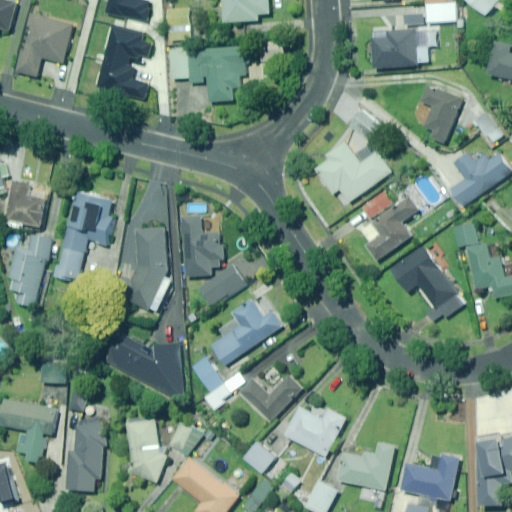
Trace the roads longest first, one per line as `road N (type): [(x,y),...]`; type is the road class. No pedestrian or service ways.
road 1 (residential): [(245,172),(347,314),(388,354),(445,370),(511,354)]
road 2 (residential): [(0,107),(245,172)]
road 3 (residential): [(324,0),(327,42),(314,93),(245,172)]
